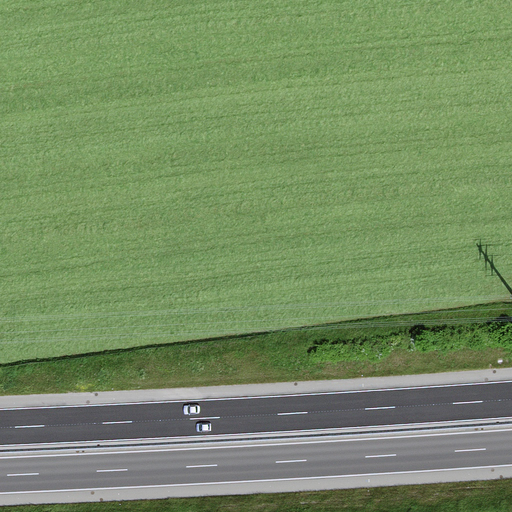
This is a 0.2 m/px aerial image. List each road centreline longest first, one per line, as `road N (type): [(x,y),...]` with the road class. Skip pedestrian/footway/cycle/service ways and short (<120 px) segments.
road 1 (motorway): [(0,475),(511,446)]
road 2 (motorway): [(511,399),(0,427)]
